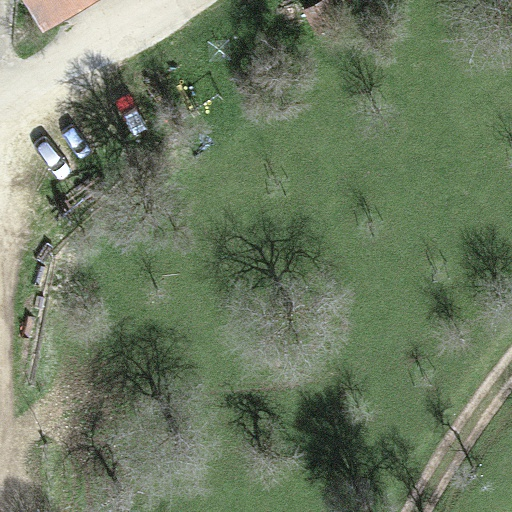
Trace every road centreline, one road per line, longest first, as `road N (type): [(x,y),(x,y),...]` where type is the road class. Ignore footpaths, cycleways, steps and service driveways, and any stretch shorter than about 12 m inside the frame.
road 1 (track): [(412,511),(511,361)]
road 2 (track): [(68,55),(0,177)]
